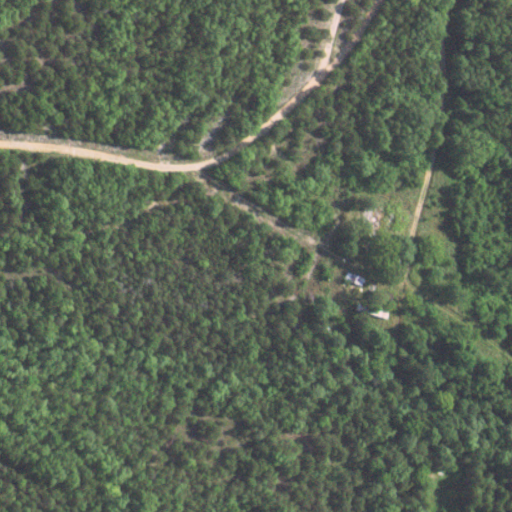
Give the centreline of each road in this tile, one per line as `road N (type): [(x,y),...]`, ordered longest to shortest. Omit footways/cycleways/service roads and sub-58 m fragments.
road 1 (residential): [(0,143),(168,164),(217,155),(315,83),(355,41),(379,0)]
road 2 (residential): [(412,260),(452,94),(451,0)]
